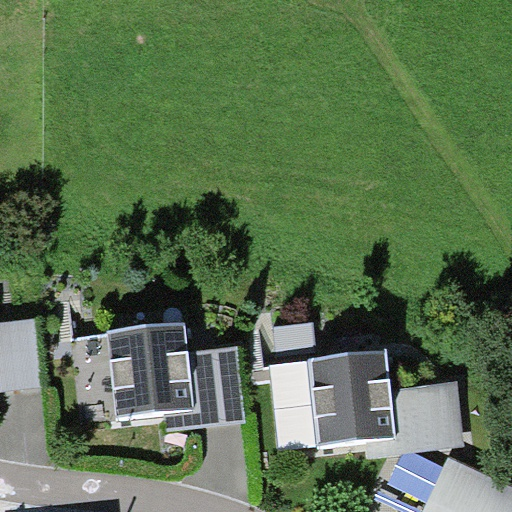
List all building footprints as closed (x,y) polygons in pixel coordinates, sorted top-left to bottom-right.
[(37,323),(0,326),(0,393),(43,389),(37,323)] [(185,328),(108,336),(116,420),(164,415),(181,414),(194,412),(188,355),(185,328)] [(238,350),(188,355),(194,412),(181,414),(164,415),(166,434),(246,426),(238,350)] [(386,357),(309,366),(319,451),(367,445),(386,443),(395,442),(390,393),(386,357)] [(458,385),(390,393),(395,442),(386,443),(367,445),(369,460),(465,449),(458,385)] [(511,511),(511,488),(450,459),(425,511),(511,511)]
